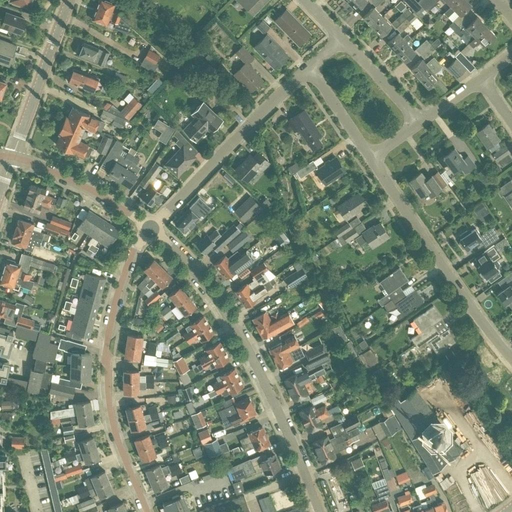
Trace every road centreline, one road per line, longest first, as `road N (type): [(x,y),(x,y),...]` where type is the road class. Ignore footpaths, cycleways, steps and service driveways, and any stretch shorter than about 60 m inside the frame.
road 1 (residential): [(317,511),(231,323),(150,229)]
road 2 (residential): [(146,511),(113,425),(108,337),(130,258),(150,229)]
road 3 (residential): [(511,361),(369,158)]
road 4 (residential): [(150,229),(309,68)]
road 5 (secondary): [(11,159),(69,0)]
road 6 (residential): [(150,229),(73,181),(11,159)]
